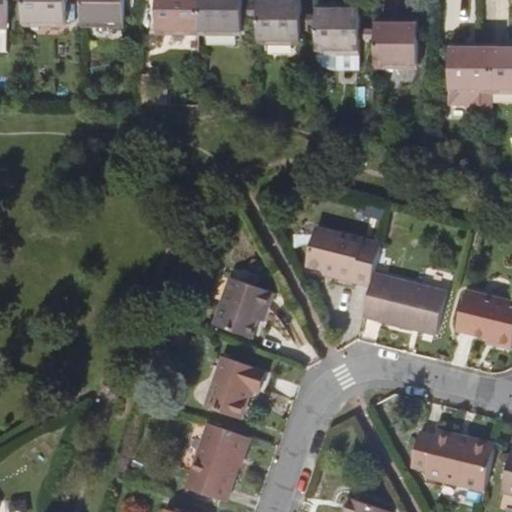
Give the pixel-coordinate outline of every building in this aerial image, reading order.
[(8,0),(0,0),(0,50),(9,50),(8,0)] [(23,0),(23,19),(67,19),(66,0),(23,0)] [(81,0),(82,20),(125,20),(125,0),(81,0)] [(158,0),(159,28),(201,29),(200,0),(158,0)] [(242,0),(200,0),(201,29),(243,29),(242,0)] [(259,0),(259,37),(301,38),(301,0),(259,0)] [(317,47),(360,48),(361,9),(318,8),(317,47)] [(376,61),(419,61),(419,22),(377,22),(376,61)] [(492,87),(494,87),(494,48),(451,48),(451,88),(454,87),(454,102),(474,102),(474,111),(478,115),(487,114),(492,110),(492,87)] [(511,48),(494,48),(494,87),(511,87),(511,48)] [(511,99),(511,91),(498,91),(498,99),(511,99)] [(373,275),(381,244),(315,228),(307,267),(336,274),(334,279),(370,288),(373,275)] [(370,288),(363,317),(437,335),(447,292),(373,275),(370,288)] [(257,319),(263,321),(273,293),(232,278),(216,325),(251,338),(254,328),(257,319)] [(486,343),(511,349),(511,344),(511,300),(466,289),(457,329),(487,337),(486,343)] [(260,330),(263,321),(257,319),(254,328),(260,330)] [(206,407),(241,420),(251,390),(258,393),(265,373),(223,358),(206,407)] [(439,430),(437,437),(470,446),(472,438),(439,430)] [(486,491),(497,444),(472,438),(470,446),(437,437),(422,433),(414,467),(429,471),(428,476),(486,491)] [(201,508),(212,511),(222,511),(244,452),(204,438),(182,501),(201,508)] [(349,497),(343,511),(352,511),(357,499),(349,497)] [(393,511),(394,511),(357,499),(352,511),(393,511)]
